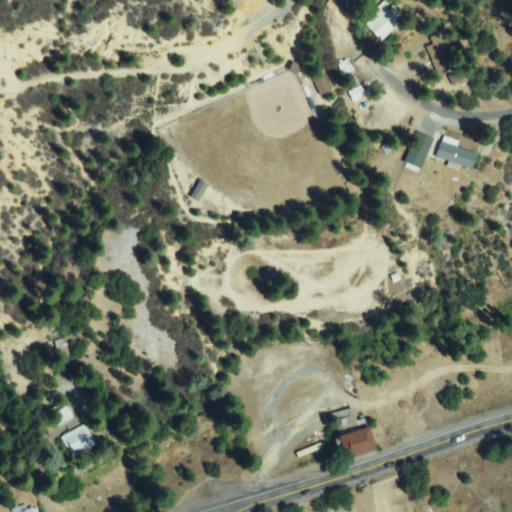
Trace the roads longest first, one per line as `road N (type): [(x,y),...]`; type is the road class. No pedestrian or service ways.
road 1 (residential): [(0,89),(78,72),(204,63),(244,45),(295,0)]
road 2 (primary): [(229,511),(511,420)]
